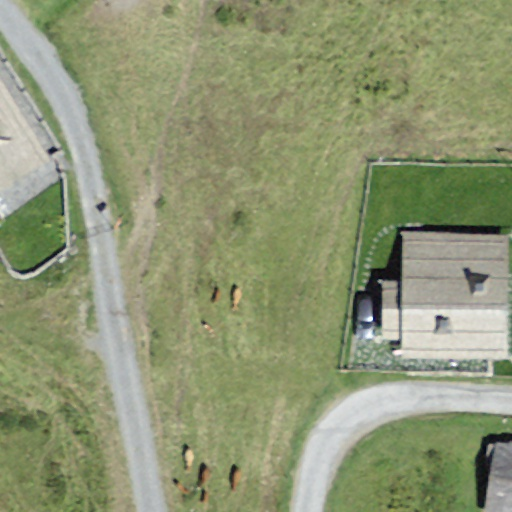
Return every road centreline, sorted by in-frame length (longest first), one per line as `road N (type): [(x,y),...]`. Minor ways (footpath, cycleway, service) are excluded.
road 1 (track): [(158,511),(105,297),(94,176),(25,38),(0,12)]
road 2 (track): [(307,511),(317,456),(353,413),(398,400),(511,402)]
